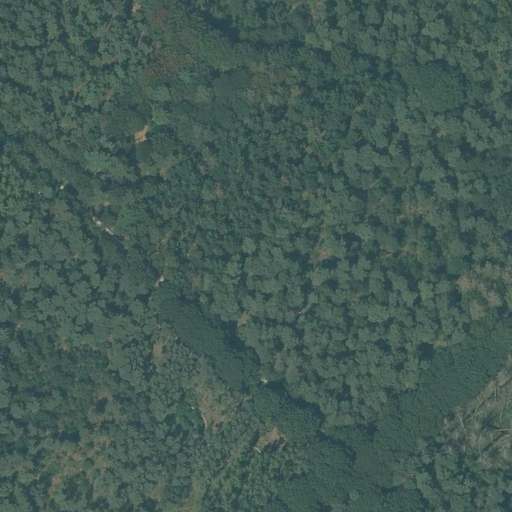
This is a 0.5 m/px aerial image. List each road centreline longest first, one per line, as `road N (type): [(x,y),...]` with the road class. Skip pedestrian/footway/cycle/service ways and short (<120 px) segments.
road 1 (track): [(353,470),(167,291)]
road 2 (track): [(353,470),(511,325)]
road 3 (track): [(167,291),(61,191)]
